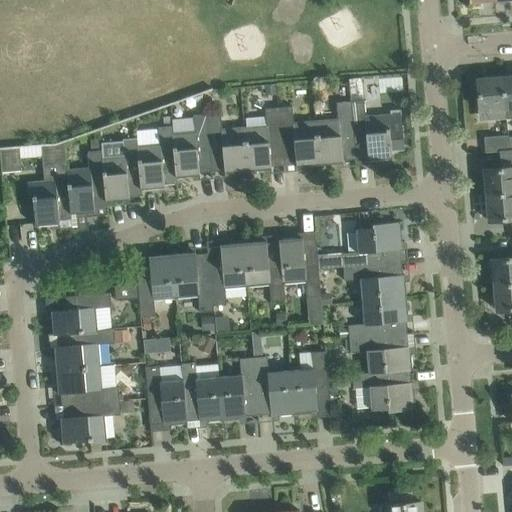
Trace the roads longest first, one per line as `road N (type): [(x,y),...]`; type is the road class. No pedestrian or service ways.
road 1 (residential): [(31,487),(17,291),(30,268),(184,217),(444,192)]
road 2 (residential): [(201,471),(467,449)]
road 3 (residential): [(31,487),(201,471)]
road 4 (residential): [(459,358),(444,192)]
road 5 (residential): [(444,192),(432,52)]
